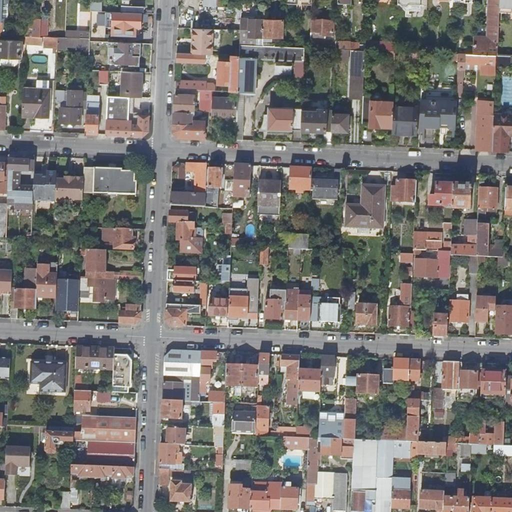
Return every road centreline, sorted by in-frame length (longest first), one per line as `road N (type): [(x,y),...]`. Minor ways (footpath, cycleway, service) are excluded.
road 1 (residential): [(152,337),(511,352)]
road 2 (residential): [(158,148),(511,163)]
road 3 (residential): [(158,148),(152,337)]
road 4 (residential): [(152,337),(145,511)]
road 5 (residential): [(0,142),(158,148)]
road 6 (residential): [(0,330),(152,337)]
road 7 (residential): [(165,0),(158,148)]
